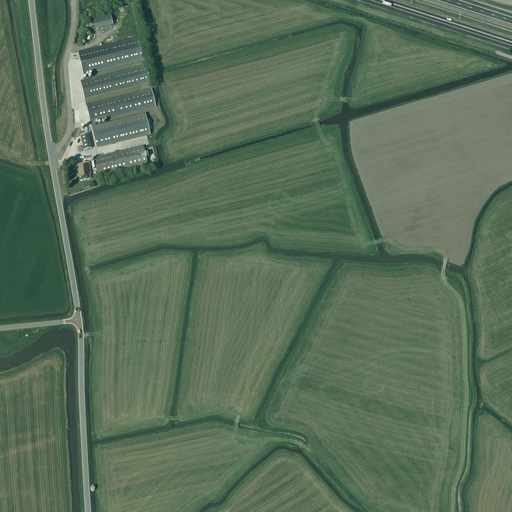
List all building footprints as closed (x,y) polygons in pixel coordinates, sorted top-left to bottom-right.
[(110,15),(91,20),(93,30),(113,25),(110,15)] [(139,38),(78,52),(83,74),(144,60),(139,38)] [(80,81),(85,99),(150,83),(146,66),(80,81)] [(86,105),(90,123),(156,107),(151,90),(86,105)] [(150,135),(145,115),(96,127),(95,124),(91,125),(96,148),(150,135)] [(80,136),(83,150),(91,149),(88,134),(80,136)] [(94,162),(97,174),(98,177),(147,165),(147,162),(143,146),(93,158),(94,162)] [(90,173),(89,163),(84,164),(84,163),(75,164),(77,177),(79,177),(79,181),(90,179),(90,174),(90,173)]
